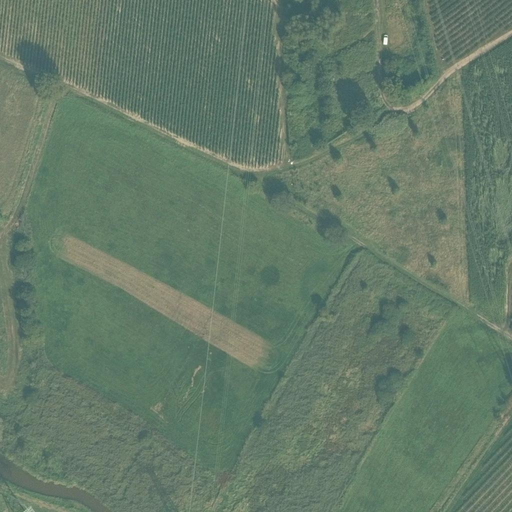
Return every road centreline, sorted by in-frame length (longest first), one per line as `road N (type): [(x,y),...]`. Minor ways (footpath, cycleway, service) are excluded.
road 1 (track): [(511,342),(251,172),(0,57)]
road 2 (track): [(511,32),(394,115),(306,162),(251,172)]
